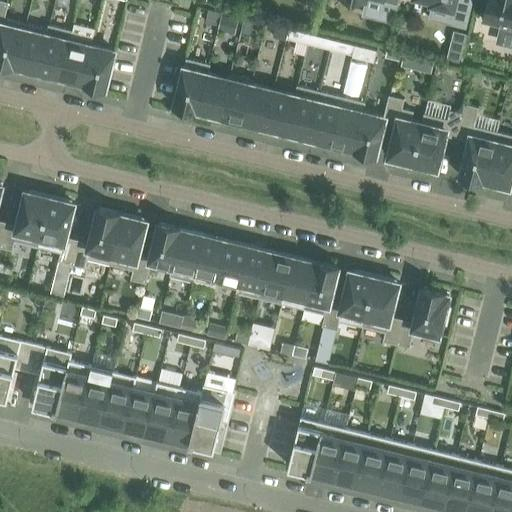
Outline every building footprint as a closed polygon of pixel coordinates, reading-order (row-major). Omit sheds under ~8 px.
[(0,0),(0,25),(1,26),(3,17),(4,18),(9,1),(7,1),(4,0),(0,0)] [(431,0),(430,3),(431,3),(428,17),(450,22),(451,16),(466,20),(470,0),(431,0)] [(511,0),(486,0),(482,21),(511,27),(511,39),(511,40),(511,0)] [(210,12),(207,21),(217,24),(220,14),(210,12)] [(222,12),(218,28),(230,31),(232,22),(234,15),(222,12)] [(1,26),(0,29),(0,62),(13,66),(13,64),(19,66),(29,24),(4,18),(3,17),(1,26)] [(244,19),(240,32),(251,35),(255,21),(244,19)] [(25,69),(37,72),(49,24),(48,24),(47,28),(29,24),(19,66),(26,67),(25,69)] [(71,29),(49,24),(37,72),(50,75),(50,73),(59,75),(59,77),(60,77),(71,29)] [(275,26),(272,37),(285,40),(287,29),(275,26)] [(310,33),(288,28),(286,38),(308,43),(310,33)] [(83,81),(84,81),(93,45),(92,44),(93,40),(71,34),(72,30),(71,29),(60,77),(60,78),(61,76),(70,78),(69,80),(83,83),(83,81)] [(308,43),(330,49),(333,39),(310,33),(308,43)] [(353,54),(355,44),(333,39),(330,49),(353,54)] [(353,54),(352,56),(373,61),(376,50),(355,44),(353,54)] [(114,50),(93,45),(84,81),(85,82),(85,83),(105,88),(114,50)] [(401,50),(387,46),(385,56),(399,59),(401,50)] [(186,57),(174,105),(195,110),(195,109),(197,109),(206,72),(208,72),(210,63),(186,57)] [(474,69),(471,80),(481,83),(483,71),(474,69)] [(197,109),(197,111),(210,114),(210,112),(219,114),(219,115),(229,78),(208,72),(206,72),(197,109)] [(241,122),(252,78),(230,73),(229,78),(219,115),(219,116),(220,117),(221,115),(230,117),(229,119),(241,122)] [(263,127),(264,127),(273,88),(252,83),(253,79),(252,78),(241,122),(254,125),(255,123),(264,125),(263,127)] [(307,138),(308,138),(320,90),(298,85),(296,94),(286,133),(298,136),(299,134),(308,136),(307,138)] [(273,88),(264,127),(265,127),(265,126),(274,128),(274,130),(286,133),(296,94),(295,94),(273,88)] [(331,144),(343,95),(320,90),(308,138),(309,138),(309,137),(318,139),(318,140),(331,144)] [(385,116),(384,120),(397,123),(394,131),(392,141),(388,156),(392,157),(392,158),(412,163),(425,113),(424,112),(421,122),(411,119),(413,110),(402,107),(404,98),(390,95),(389,94),(384,115),(385,116)] [(343,145),(354,147),(363,110),(365,101),(343,95),(331,144),(343,146),(343,145)] [(445,134),(457,137),(465,103),(464,103),(462,112),(450,109),(447,118),(425,113),(412,163),(432,168),(433,167),(437,168),(440,153),(441,153),(443,143),(445,134)] [(465,103),(457,137),(469,140),(467,149),(466,149),(464,158),(464,159),(460,175),(484,181),(497,130),(474,125),(479,106),(465,103)] [(363,110),(354,147),(356,148),(355,150),(375,155),(384,120),(385,116),(384,115),(363,110)] [(511,134),(497,130),(484,181),(505,186),(505,184),(509,185),(511,173),(511,134)] [(17,224),(5,221),(0,243),(0,247),(0,246),(13,249),(15,240),(38,245),(50,195),(30,190),(29,191),(26,190),(22,205),(21,205),(19,215),(20,215),(17,224)] [(70,200),(50,195),(38,245),(39,246),(41,236),(63,242),(58,260),(72,263),(78,238),(66,235),(68,226),(68,227),(71,217),(70,217),(74,202),(70,201),(70,200)] [(90,241),(78,238),(72,263),(85,267),(87,257),(108,263),(120,212),(98,206),(94,223),(91,232),(92,232),(90,241)] [(121,212),(108,263),(133,269),(131,278),(146,282),(150,265),(149,265),(151,256),(138,253),(140,244),(141,244),(143,235),(146,220),(142,219),(143,217),(121,212)] [(151,256),(149,265),(150,265),(171,270),(170,275),(174,276),(185,229),(179,228),(179,226),(159,221),(151,256)] [(174,276),(193,280),(204,232),(192,229),(192,231),(185,229),(174,276)] [(217,235),(204,232),(193,280),(215,286),(217,277),(226,238),(225,239),(216,237),(217,235)] [(226,238),(217,277),(239,282),(249,243),(236,240),(236,242),(227,240),(227,238),(226,238)] [(261,246),(249,243),(239,282),(237,291),(259,297),(271,249),(270,248),(270,250),(261,248),(261,246)] [(259,297),(281,302),(293,254),(281,251),(280,253),(271,250),(272,249),(271,249),(259,297)] [(303,307),(315,261),(305,259),(305,257),(293,254),(281,302),(282,302),(302,307),(303,307)] [(326,313),(330,300),(338,265),(318,260),(318,262),(315,261),(303,307),(325,313),(326,313)] [(340,319),(362,325),(375,274),(354,269),(354,271),(350,270),(346,285),(344,294),(342,303),(330,300),(326,313),(325,313),(322,325),(325,325),(334,328),(337,328),(340,319)] [(383,340),(396,343),(402,318),(390,315),(393,306),(395,297),(399,282),(395,281),(395,279),(375,274),(362,325),(385,330),(383,340)] [(414,321),(402,318),(396,343),(409,346),(413,332),(438,338),(439,333),(442,322),(446,323),(450,307),(446,306),(449,294),(443,293),(444,291),(423,286),(419,303),(418,302),(416,312),(417,312),(414,321)] [(94,317),(96,309),(82,305),(80,313),(94,317)] [(152,309),(138,306),(136,315),(150,319),(152,309)] [(168,311),(165,323),(181,326),(184,315),(168,311)] [(118,317),(104,314),(102,322),(116,325),(118,317)] [(184,315),(181,326),(191,329),(193,320),(194,317),(184,315)] [(133,329),(146,333),(148,325),(134,321),(133,329)] [(210,323),(208,333),(225,337),(227,327),(210,323)] [(148,325),(146,333),(160,336),(162,328),(148,325)] [(325,325),(323,333),(332,336),(334,328),(325,325)] [(250,332),(237,329),(235,339),(248,343),(250,332)] [(177,340),(190,343),(192,335),(179,332),(177,340)] [(15,367),(27,370),(34,342),(0,333),(0,394),(8,396),(15,367)] [(256,333),(254,343),(269,347),(271,336),(256,333)] [(192,335),(190,343),(204,347),(206,339),(192,335)] [(236,363),(240,347),(214,341),(213,349),(226,352),(224,360),(236,363)] [(292,354),(294,344),(283,341),(280,351),(292,354)] [(57,408),(71,351),(34,342),(27,370),(40,373),(33,402),(57,408)] [(308,347),(294,344),(292,354),(306,357),(308,347)] [(57,408),(79,414),(91,364),(70,359),(72,351),(71,351),(57,408)] [(101,419),(113,369),(91,364),(79,414),(101,419)] [(336,371),(322,367),(320,375),(334,378),(336,371)] [(113,369),(101,419),(123,424),(132,386),(134,387),(137,375),(135,375),(113,369)] [(358,376),(345,373),(343,381),(356,384),(358,376)] [(372,379),(358,376),(356,384),(370,387),(372,379)] [(167,435),(179,386),(157,380),(154,392),(145,430),(167,435)] [(401,395),(403,387),(389,383),(387,391),(401,395)] [(167,435),(190,441),(204,384),(203,384),(201,391),(179,386),(167,435)] [(226,422),(234,390),(233,390),(233,391),(204,384),(190,441),(214,447),(221,418),(226,419),(225,421),(226,422)] [(132,386),(123,424),(145,430),(154,392),(134,387),(132,386)] [(416,390),(403,387),(401,395),(414,398),(416,390)] [(445,406),(447,398),(433,394),(431,402),(445,406)] [(461,401),(447,398),(445,406),(459,409),(461,401)] [(489,416),(491,408),(478,405),(476,413),(489,416)] [(505,412),(491,408),(489,416),(503,420),(505,412)] [(289,465),(311,471),(324,421),(301,415),(289,465)] [(345,426),(324,421),(311,471),(333,476),(345,426)] [(333,476),(355,481),(367,431),(345,426),(333,476)] [(389,437),(367,431),(355,481),(377,487),(389,437)] [(377,487),(399,492),(411,442),(389,437),(377,487)] [(433,448),(411,442),(399,492),(421,497),(433,448)] [(421,497),(444,503),(456,453),(433,448),(421,497)] [(478,459),(456,453),(444,503),(466,509),(478,459)] [(466,509),(480,511),(488,511),(500,464),(478,459),(466,509)] [(511,511),(511,466),(500,464),(488,511),(511,511)]
